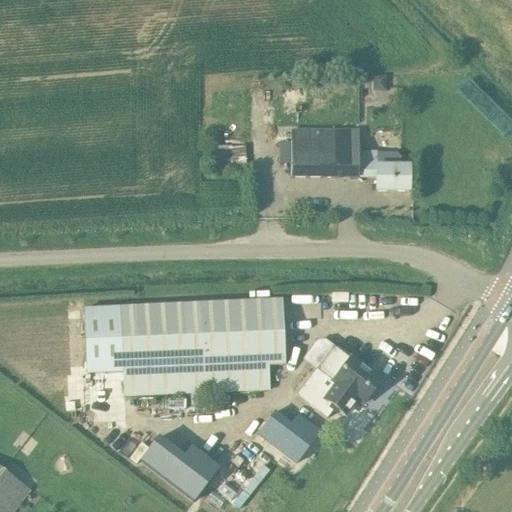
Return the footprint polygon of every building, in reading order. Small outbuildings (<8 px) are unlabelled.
[(290,139),(290,180),(358,180),(358,179),(358,153),(358,131),(290,131),(290,139)] [(246,146),(208,147),(209,171),(216,171),(216,179),(224,179),(224,169),(246,169),(246,146)] [(376,153),(358,153),(358,179),(375,179),(375,193),(408,193),(409,167),(376,167),(376,153)] [(83,310),(85,376),(122,374),(123,399),(268,392),(267,368),(284,367),(281,301),(83,310)] [(33,352),(62,372),(74,356),(44,336),(33,352)] [(313,390),(304,403),(326,420),(334,409),(341,415),(353,398),(360,403),(368,393),(370,395),(378,385),(375,383),(377,381),(349,360),(330,346),(313,370),(319,374),(310,387),(313,390)] [(274,414),(257,436),(295,465),(319,434),(297,417),(290,426),(274,414)] [(157,438),(139,463),(193,504),(219,470),(190,448),(183,458),(157,438)] [(0,511),(14,511),(30,492),(0,469),(0,511)]
